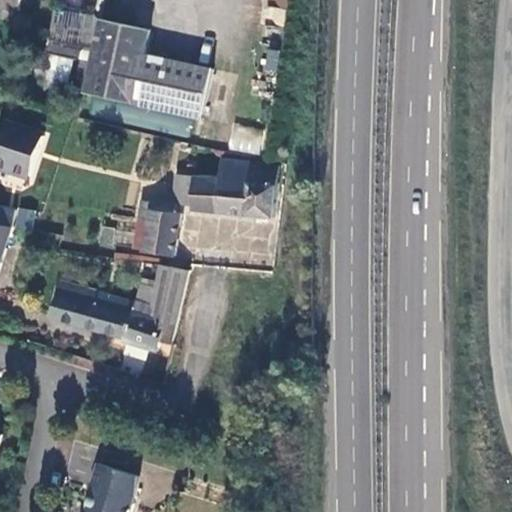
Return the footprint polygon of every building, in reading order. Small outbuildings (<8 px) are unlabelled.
[(21,0),(0,0),(0,5),(19,10),(21,0)] [(284,26),(287,0),(266,0),(264,23),(284,26)] [(86,62),(95,18),(55,9),(48,38),(44,37),(40,52),(86,62)] [(79,90),(197,116),(208,69),(139,54),(145,29),(95,18),(86,62),(79,90)] [(274,72),(278,51),(265,49),(262,70),(274,72)] [(228,150),(259,153),(261,128),(231,125),(228,150)] [(45,137),(6,126),(0,147),(0,168),(33,178),(45,137)] [(274,166),(219,162),(217,180),(175,177),(172,202),(151,201),(151,202),(138,201),(135,220),(131,251),(173,257),(179,214),(174,214),(175,203),(190,204),(190,209),(270,215),(274,166)] [(0,211),(0,228),(18,231),(21,214),(0,211)] [(272,220),(182,212),(179,247),(269,254),(272,220)] [(0,280),(18,231),(0,228),(0,280)] [(101,228),(98,245),(115,249),(118,232),(101,228)] [(188,275),(156,266),(146,307),(97,295),(88,330),(125,339),(124,343),(157,351),(159,342),(163,325),(159,324),(162,309),(179,313),(188,275)] [(55,321),(88,330),(97,295),(63,287),(55,321)] [(159,342),(172,345),(179,313),(162,309),(159,324),(163,325),(159,342)] [(130,511),(134,503),(138,476),(98,464),(90,490),(92,491),(85,511),(130,511)]
